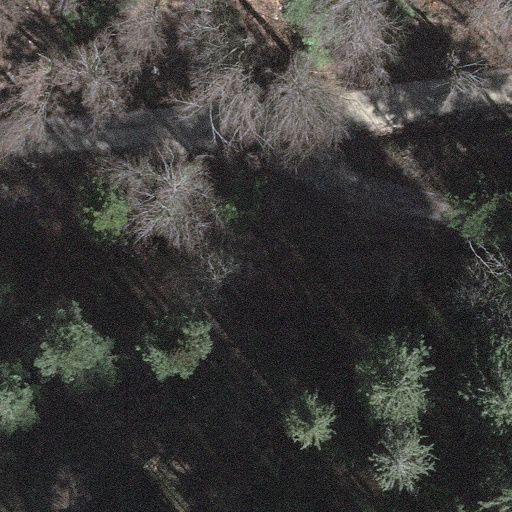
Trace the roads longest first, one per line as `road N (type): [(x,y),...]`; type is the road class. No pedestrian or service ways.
road 1 (track): [(0,136),(511,105)]
road 2 (track): [(511,224),(335,177),(231,124)]
